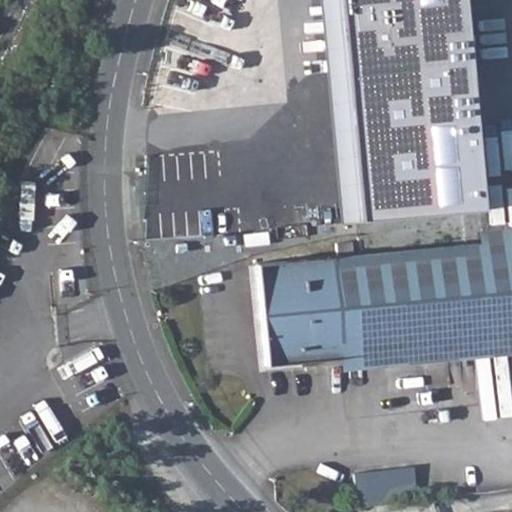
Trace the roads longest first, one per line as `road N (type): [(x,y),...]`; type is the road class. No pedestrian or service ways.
road 1 (residential): [(243,511),(175,423),(138,345),(113,264),(107,117),(131,0)]
road 2 (unknown): [(107,117),(282,118),(300,108),(310,86),(307,0)]
road 3 (unknown): [(511,453),(445,461),(278,453)]
road 4 (unknown): [(226,304),(278,453)]
